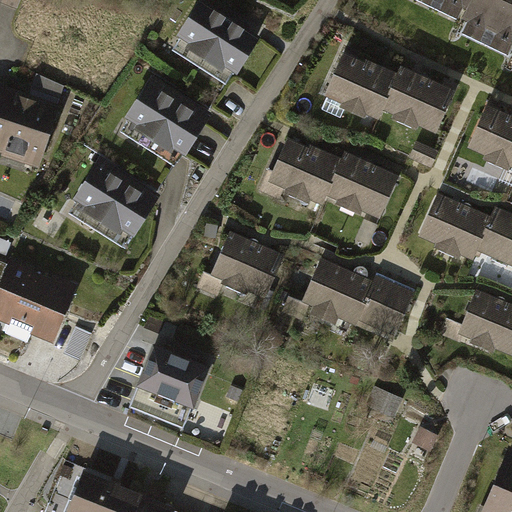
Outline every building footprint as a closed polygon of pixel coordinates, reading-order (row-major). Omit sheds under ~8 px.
[(259,35),(205,0),(197,0),(175,33),(180,37),(172,49),(223,82),(231,70),(235,72),(259,35)] [(511,0),(422,0),(457,18),(460,12),(470,16),(463,29),(507,51),(509,47),(511,47),(511,0)] [(385,67),(343,48),(323,94),(340,101),(337,106),(364,118),(366,113),(378,119),(383,108),(394,113),(392,118),(416,128),(418,122),(435,130),(453,89),(416,72),(400,65),(397,73),(385,67)] [(36,73),(29,95),(57,104),(64,86),(36,73)] [(211,112),(150,73),(123,116),(127,119),(120,130),(173,163),(182,150),(186,152),(211,112)] [(29,95),(0,85),(0,151),(1,152),(0,154),(0,155),(38,168),(60,105),(57,104),(29,95)] [(511,112),(502,108),(504,103),(489,97),(467,146),(483,153),(481,158),(507,170),(509,165),(511,165),(511,112)] [(309,147),(287,137),(267,180),(283,187),(281,192),(308,204),(310,198),(320,203),(326,191),(339,197),(337,202),(360,212),(361,209),(379,217),(398,175),(359,158),(345,151),(342,158),(328,152),(310,144),(309,147)] [(159,195),(100,157),(74,198),(77,200),(70,212),(121,245),(129,233),(133,235),(159,195)] [(458,200),(438,190),(418,233),(436,241),(434,245),(458,256),(460,252),(472,258),(477,248),(511,264),(511,213),(494,205),(490,214),(458,200)] [(266,248),(229,231),(210,273),(222,278),(221,281),(245,292),(247,288),(265,295),(283,255),(266,248)] [(32,266),(9,256),(6,263),(0,260),(0,321),(53,344),(79,284),(52,272),(49,278),(30,270),(32,266)] [(351,275),(320,262),(304,297),(394,337),(412,296),(375,278),(371,286),(364,283),(368,275),(368,271),(366,268),(363,266),(359,266),(356,268),(351,275)] [(511,305),(476,290),(463,322),(448,316),(441,334),(475,348),(477,345),(492,352),(494,345),(511,352),(511,305)] [(207,364),(151,342),(134,385),(138,386),(130,405),(182,426),(207,364)] [(511,511),(511,465),(506,464),(486,511),(511,511)] [(115,485),(85,472),(66,511),(174,511),(175,509),(143,495),(144,492),(141,491),(122,482),(117,480),(115,485)]
